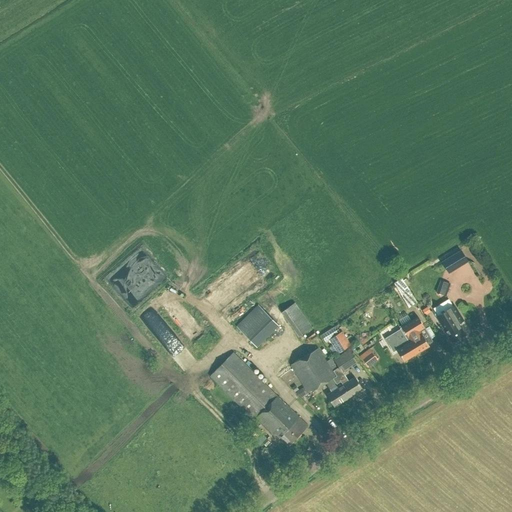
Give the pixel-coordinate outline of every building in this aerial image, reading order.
[(448,274),(468,261),(460,249),(441,262),(448,274)] [(127,250),(87,281),(98,295),(103,292),(112,304),(148,277),(127,250)] [(409,308),(417,303),(415,299),(417,297),(406,279),(403,280),(408,288),(399,293),(409,308)] [(440,281),(436,292),(446,296),(450,284),(440,281)] [(163,326),(169,320),(150,299),(143,305),(163,326)] [(433,308),(436,313),(437,316),(442,324),(452,342),(453,341),(454,343),(459,340),(458,338),(463,335),(465,334),(459,323),(461,322),(463,320),(454,305),(452,307),(448,300),(433,308)] [(178,309),(195,328),(204,320),(187,301),(178,309)] [(256,347),(271,333),(278,325),(259,306),(252,313),(237,327),(256,347)] [(139,336),(146,329),(134,315),(126,323),(139,336)] [(399,330),(405,341),(408,345),(409,344),(415,354),(428,347),(426,344),(431,341),(432,342),(418,317),(400,328),(400,329),(399,330)] [(393,353),(397,350),(403,362),(415,354),(409,344),(408,345),(405,341),(399,330),(384,338),(393,353)] [(337,353),(350,345),(341,331),(329,339),(337,353)] [(359,356),(367,367),(377,359),(369,348),(359,356)] [(291,364),(300,379),(326,363),(317,349),(291,364)] [(333,359),(341,371),(356,362),(348,349),(333,359)] [(254,421),(256,420),(274,438),(275,436),(278,439),(279,438),(286,445),(306,426),(248,366),(244,363),(233,352),(209,376),(254,421)] [(161,365),(167,373),(178,363),(172,356),(161,365)] [(326,363),(300,379),(309,393),(326,383),(333,379),(335,377),(331,371),(326,363)] [(333,379),(337,386),(342,383),(350,396),(362,389),(355,377),(347,382),(341,372),(339,373),(336,368),(331,371),(335,377),(333,379)] [(333,379),(326,383),(331,391),(326,394),(334,406),(350,396),(342,383),(337,386),(333,379)] [(170,380),(160,386),(168,398),(178,391),(170,380)] [(265,446),(270,443),(256,426),(249,433),(260,445),(263,443),(265,446)]
